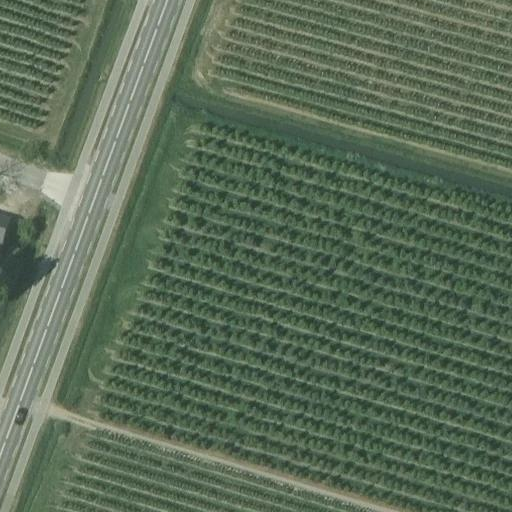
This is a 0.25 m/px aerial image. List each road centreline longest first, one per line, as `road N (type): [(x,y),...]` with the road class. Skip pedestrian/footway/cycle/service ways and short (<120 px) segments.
road 1 (primary): [(0,452),(165,0)]
road 2 (track): [(0,400),(367,511)]
